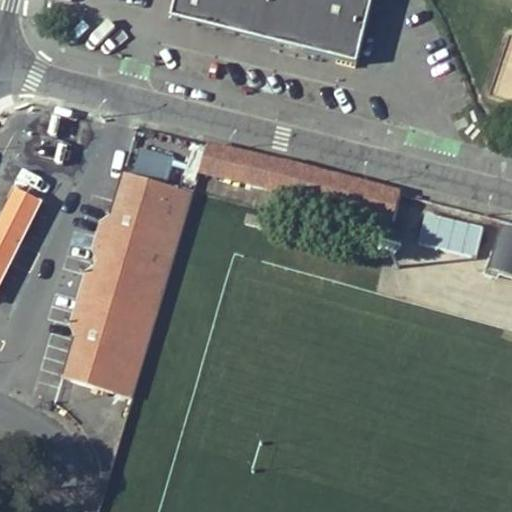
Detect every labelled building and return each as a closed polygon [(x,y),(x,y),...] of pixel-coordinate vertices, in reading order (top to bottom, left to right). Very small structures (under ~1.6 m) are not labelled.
[(372,0),(175,0),(169,23),(250,45),(352,73),(372,0)] [(511,97),(511,32),(511,33),(495,92),(511,97)] [(132,170),(166,180),(173,157),(139,147),(132,170)] [(200,169),(393,222),(401,195),(299,167),(271,160),(244,154),(207,148),(200,169)] [(60,381),(69,384),(130,179),(123,177),(111,219),(100,224),(91,254),(96,262),(94,269),(85,276),(69,329),(73,338),(60,381)] [(130,179),(69,384),(131,403),(170,274),(179,240),(193,196),(153,186),(130,179)] [(14,191),(0,218),(0,232),(21,243),(41,204),(14,191)] [(259,200),(247,197),(246,202),(258,205),(259,200)] [(478,255),(483,224),(425,216),(420,247),(478,255)] [(0,232),(0,260),(10,265),(21,243),(0,232)] [(492,272),(511,277),(511,236),(503,234),(492,272)] [(0,286),(10,265),(0,260),(0,286)]
